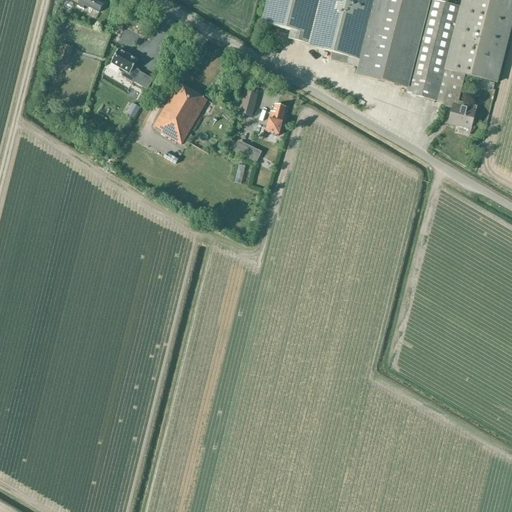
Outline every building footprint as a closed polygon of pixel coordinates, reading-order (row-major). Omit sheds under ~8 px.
[(85,6),(99,14),(104,4),(96,0),(80,0),(77,7),(83,10),(85,6)] [(511,0),(462,0),(461,8),(431,0),(268,0),(263,24),(292,32),(289,40),(309,45),(334,52),(332,61),(359,68),(357,76),(409,89),(407,95),(453,106),(448,125),(457,127),(458,125),(471,128),(477,111),(478,108),(459,103),(465,76),(497,85),(511,24),(511,0)] [(68,65),(73,48),(61,44),(56,61),(68,65)] [(124,72),(121,77),(133,84),(140,72),(134,68),(138,61),(119,50),(111,64),(124,72)] [(142,88),(144,82),(137,79),(134,86),(142,88)] [(182,146),(207,103),(178,85),(153,128),(162,132),(161,134),(182,146)] [(251,117),(257,95),(244,92),(239,114),(251,117)] [(270,113),(265,134),(279,137),(287,108),(275,105),(273,113),(270,113)] [(205,136),(203,141),(217,148),(220,143),(205,136)] [(138,141),(135,151),(151,155),(154,145),(138,141)] [(232,159),(229,165),(216,160),(212,171),(242,183),(249,165),(232,159)] [(148,192),(153,170),(137,165),(135,171),(131,170),(127,186),(148,192)] [(226,231),(244,234),(251,194),(232,191),(226,231)]
